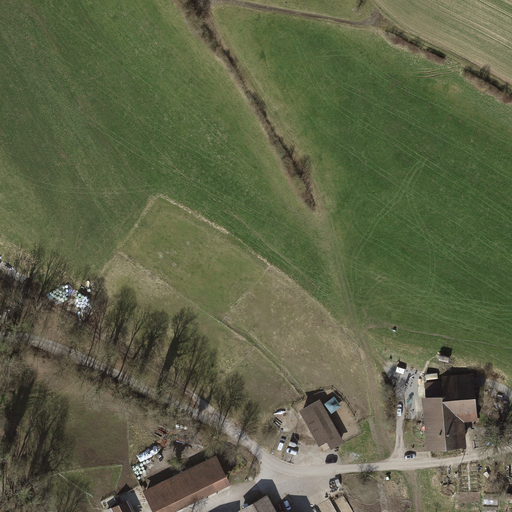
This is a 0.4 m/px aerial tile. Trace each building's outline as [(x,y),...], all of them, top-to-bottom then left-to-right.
[(0,322),(9,322),(9,317),(12,317),(12,311),(5,310),(5,316),(0,315),(0,322)] [(442,376),(444,396),(448,450),(467,448),(465,421),(478,420),(474,373),(442,376)] [(427,452),(448,450),(444,396),(423,398),(427,452)] [(320,399),(300,410),(319,446),(327,442),(332,449),(344,442),(320,399)] [(216,456),(143,493),(152,511),(177,511),(231,485),(216,456)] [(276,511),(268,497),(240,511),(276,511)] [(319,507),(321,511),(339,511),(333,500),(319,507)] [(131,511),(127,503),(112,511),(131,511)]
